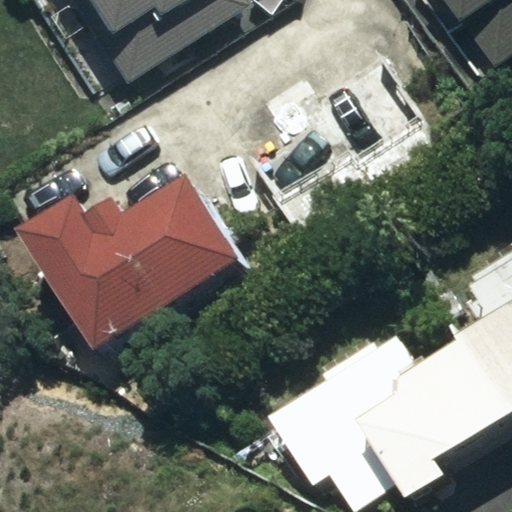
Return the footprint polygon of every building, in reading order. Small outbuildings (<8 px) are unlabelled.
[(72,0),(130,90),(252,13),(243,0),(72,0)] [(511,0),(454,0),(507,73),(511,69),(511,0)] [(260,162),(316,247),(377,207),(373,200),(454,146),(391,52),(323,97),(309,75),(266,103),(291,142),(260,162)] [(122,205),(48,251),(117,364),(264,274),(215,195),(152,233),(142,218),(133,223),(122,205)] [(511,279),(288,432),(333,498),(346,489),(361,511),(388,511),(413,495),(425,511),(435,511),(471,488),(463,477),(511,443),(511,279)]
